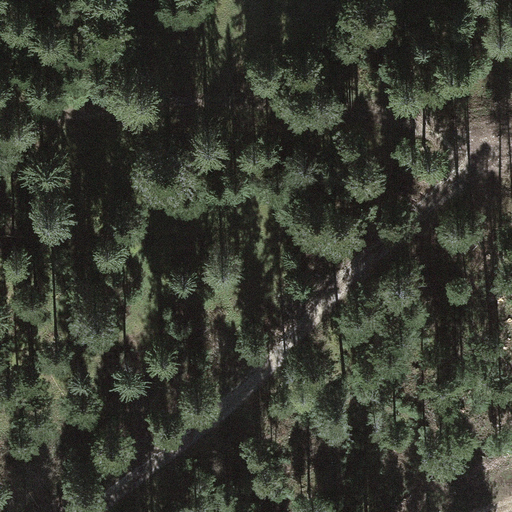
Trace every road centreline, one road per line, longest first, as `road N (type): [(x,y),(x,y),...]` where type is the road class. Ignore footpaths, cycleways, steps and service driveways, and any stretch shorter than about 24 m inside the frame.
road 1 (track): [(84,511),(272,359),(481,155)]
road 2 (track): [(481,155),(402,119),(307,100),(115,103),(66,112),(0,141)]
